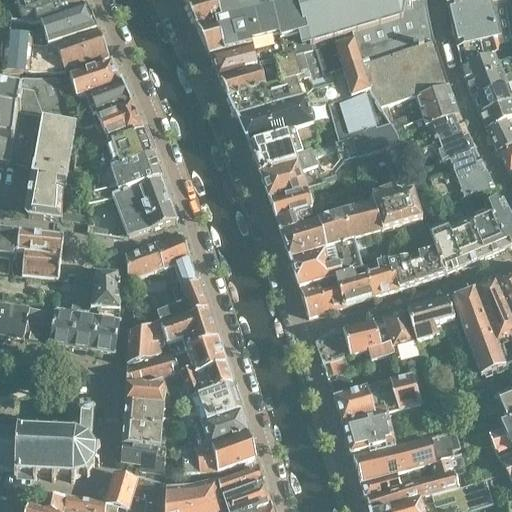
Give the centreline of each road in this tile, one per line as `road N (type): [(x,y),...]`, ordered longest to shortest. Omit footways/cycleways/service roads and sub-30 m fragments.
road 1 (residential): [(88,0),(190,226),(280,511)]
road 2 (residential): [(299,334),(247,181),(169,0)]
road 3 (residential): [(511,265),(299,334)]
road 4 (residential): [(511,199),(467,112),(434,0)]
road 5 (residential): [(352,511),(299,334)]
road 6 (residential): [(111,440),(117,376),(0,359)]
